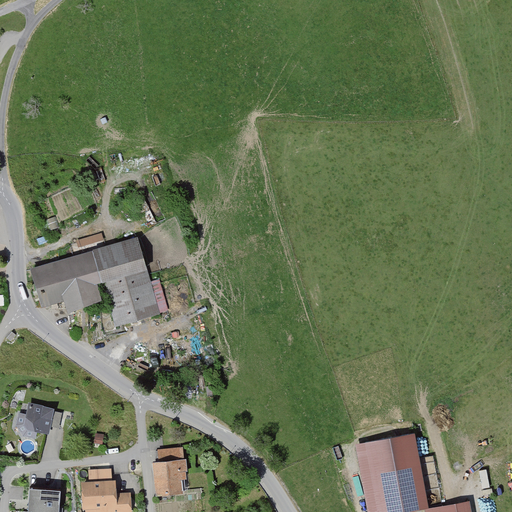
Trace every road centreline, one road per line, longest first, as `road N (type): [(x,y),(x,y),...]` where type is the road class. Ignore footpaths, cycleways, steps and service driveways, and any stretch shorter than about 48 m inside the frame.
road 1 (residential): [(139,397),(51,333),(22,300),(16,231),(3,195)]
road 2 (unclassified): [(58,0),(33,20),(10,71),(0,126),(3,195)]
road 3 (residential): [(290,511),(237,444),(139,397)]
